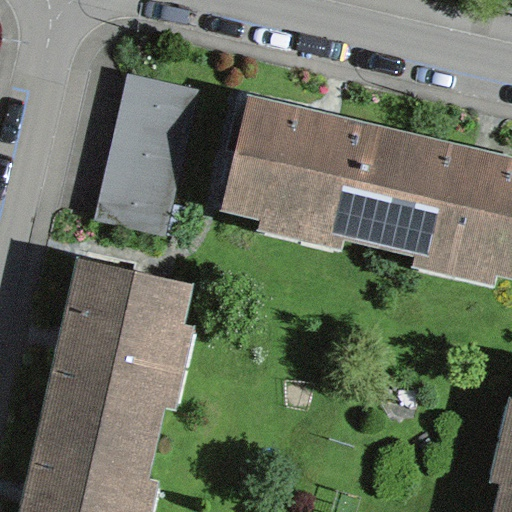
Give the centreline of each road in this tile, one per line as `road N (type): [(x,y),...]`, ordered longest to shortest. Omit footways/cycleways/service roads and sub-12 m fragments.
road 1 (residential): [(204,0),(511,71)]
road 2 (residential): [(0,264),(58,0)]
